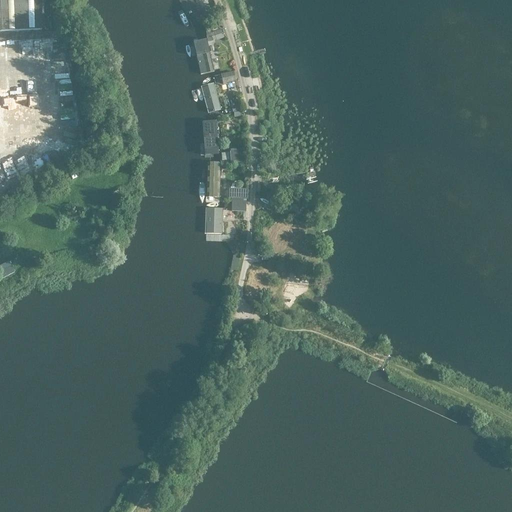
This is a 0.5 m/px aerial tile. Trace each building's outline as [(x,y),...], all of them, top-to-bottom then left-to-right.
[(0,0),(0,31),(42,30),(40,0),(0,0)] [(179,0),(191,26),(202,21),(192,0),(179,0)] [(217,19),(209,22),(211,28),(218,26),(217,19)] [(222,28),(211,32),(213,40),(224,37),(222,28)] [(215,72),(207,37),(196,40),(204,74),(215,72)] [(234,70),(221,73),(223,83),(236,80),(234,70)] [(223,111),(216,81),(202,84),(208,114),(223,111)] [(202,121),(204,156),(221,155),(219,120),(202,121)] [(244,149),(230,150),(231,162),(244,162),(244,149)] [(206,198),(220,198),(220,162),(206,162),(206,198)] [(232,198),(232,210),(247,211),(247,199),(232,198)] [(204,234),(222,234),(223,208),(205,207),(204,234)]
